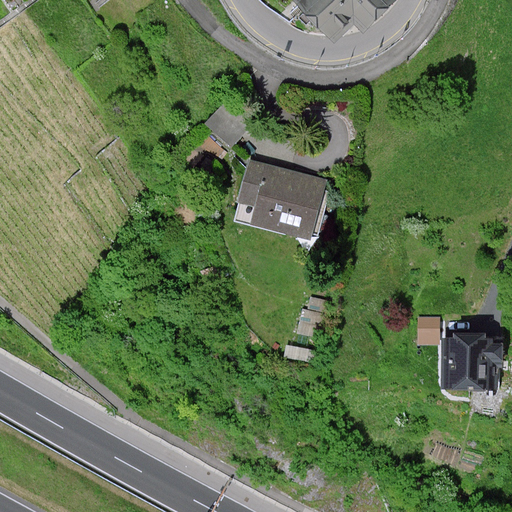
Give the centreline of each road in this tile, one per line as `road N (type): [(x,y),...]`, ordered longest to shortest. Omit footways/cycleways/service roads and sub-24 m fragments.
road 1 (residential): [(192,0),(269,68),(315,82),(349,81),(380,68),(416,42),(441,0)]
road 2 (motorway): [(217,511),(0,390)]
road 3 (tertiary): [(412,0),(383,33),(353,49),(324,52),(280,36),(242,0)]
